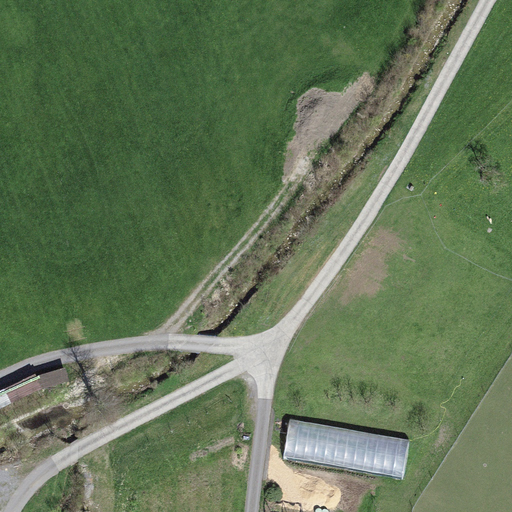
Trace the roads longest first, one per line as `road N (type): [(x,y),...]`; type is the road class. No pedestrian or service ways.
road 1 (unclassified): [(491,0),(340,263),(288,316)]
road 2 (unclassified): [(288,316),(56,464),(15,511)]
road 3 (unclassified): [(252,511),(269,384),(288,316)]
